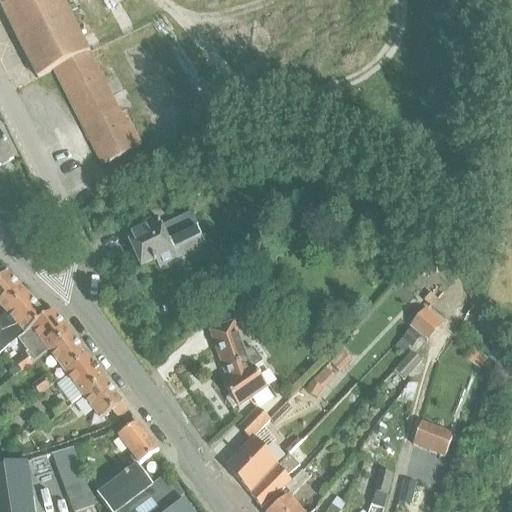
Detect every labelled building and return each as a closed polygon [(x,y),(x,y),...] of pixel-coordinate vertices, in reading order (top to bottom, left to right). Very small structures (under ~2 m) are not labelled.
[(0,0),(0,7),(37,80),(53,72),(89,53),(61,0),(0,0)] [(89,53),(53,72),(102,167),(141,147),(124,113),(120,115),(89,53)] [(0,167),(13,160),(0,135),(0,167)] [(180,273),(210,259),(189,215),(161,228),(157,219),(124,234),(140,269),(155,263),(159,273),(176,265),(180,273)] [(271,267),(244,293),(257,306),(284,281),(271,267)] [(0,307),(6,314),(26,295),(6,274),(0,279),(0,307)] [(0,332),(5,338),(0,341),(0,355),(9,347),(18,340),(19,340),(32,330),(31,330),(47,318),(46,318),(26,295),(6,314),(0,319),(0,332)] [(427,312),(414,332),(435,345),(448,325),(427,312)] [(32,330),(19,340),(30,354),(28,356),(34,364),(48,353),(70,336),(53,313),(46,318),(47,318),(31,330),(32,330)] [(233,324),(210,333),(228,385),(223,388),(238,410),(267,390),(252,369),(261,364),(252,351),(244,354),(233,324)] [(498,328),(493,334),(503,342),(508,335),(498,328)] [(88,359),(70,336),(48,353),(65,375),(88,359)] [(498,342),(489,361),(496,364),(505,345),(498,342)] [(352,363),(342,353),(330,366),(340,376),(352,363)] [(421,363),(412,354),(395,373),(404,381),(421,363)] [(15,365),(21,373),(32,365),(26,357),(15,365)] [(105,381),(88,359),(65,375),(83,398),(105,381)] [(32,388),(38,396),(49,387),(43,379),(32,388)] [(128,412),(105,381),(83,398),(100,421),(111,413),(117,421),(128,412)] [(312,384),(305,395),(316,401),(323,392),(312,384)] [(61,402),(49,410),(55,418),(67,410),(61,402)] [(257,411),(238,431),(250,442),(253,439),(270,422),(257,411)] [(380,424),(369,440),(376,445),(387,429),(380,424)] [(412,447),(444,459),(453,436),(421,424),(412,447)] [(102,496),(137,469),(158,454),(137,426),(119,438),(133,459),(95,488),(102,496)] [(250,442),(225,468),(251,497),(278,467),(253,439),(250,442)] [(297,440),(284,453),(288,457),(301,444),(297,440)] [(73,451),(52,459),(56,470),(77,462),(73,451)] [(251,497),(261,510),(285,489),(291,484),(287,478),(299,468),(288,457),(278,467),(251,497)] [(77,462),(56,470),(60,480),(81,472),(77,462)] [(0,511),(34,511),(27,463),(0,469),(0,511)] [(175,511),(184,505),(179,499),(182,497),(175,486),(170,490),(162,480),(152,489),(137,469),(102,496),(97,499),(107,511),(175,511)] [(81,472),(60,480),(64,491),(85,483),(81,472)] [(291,484),(285,489),(292,497),(309,480),(301,473),(291,484)] [(379,473),(374,494),(386,497),(392,476),(379,473)] [(404,482),(399,502),(411,504),(416,485),(404,482)] [(85,483),(64,491),(69,502),(90,494),(85,483)] [(90,494),(69,502),(72,511),(81,511),(95,507),(90,494)] [(384,511),(386,497),(374,494),(370,507),(384,511)] [(299,511),(288,498),(271,511),(299,511)]
